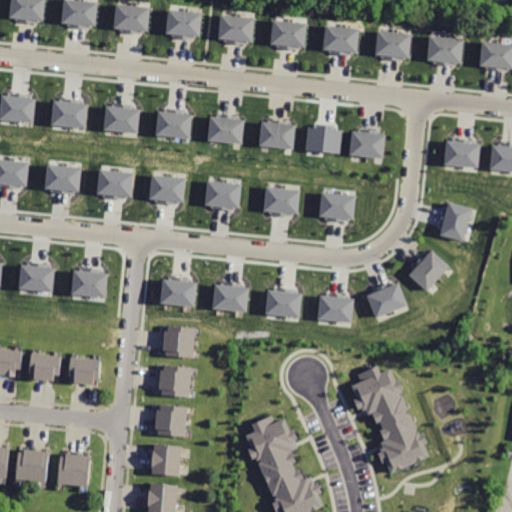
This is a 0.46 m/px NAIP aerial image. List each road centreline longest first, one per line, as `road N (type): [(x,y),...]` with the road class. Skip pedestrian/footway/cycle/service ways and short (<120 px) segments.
road 1 (residential): [(511,109),(0,55),(138,236),(337,257),(378,248),(396,231),(409,193),(419,100)]
road 2 (residential): [(138,236),(111,511)]
road 3 (residential): [(120,422),(0,410)]
